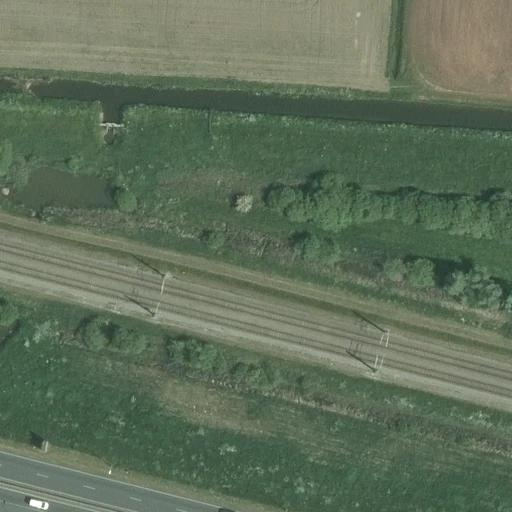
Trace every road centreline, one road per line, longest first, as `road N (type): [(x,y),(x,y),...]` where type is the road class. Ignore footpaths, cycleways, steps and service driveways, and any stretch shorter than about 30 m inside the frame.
road 1 (track): [(511,341),(0,213)]
road 2 (trunk): [(179,511),(0,466)]
